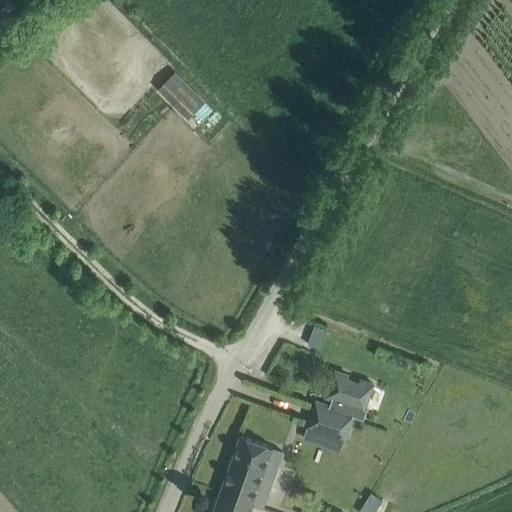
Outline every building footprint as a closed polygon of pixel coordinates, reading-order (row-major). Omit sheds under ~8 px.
[(0,10),(0,34),(21,22),(10,4),(0,10)] [(157,88),(187,118),(206,100),(175,70),(157,88)] [(316,402),(307,427),(344,441),(354,415),(347,413),(350,405),(364,411),(373,385),(360,380),(359,382),(348,379),(349,376),(336,371),(326,397),(333,399),(330,407),(316,402)] [(239,435),(220,493),(263,508),(278,466),(267,462),(273,447),(258,441),(239,435)] [(262,508),(263,508),(220,493),(213,511),(249,511),(252,505),(262,508)]
